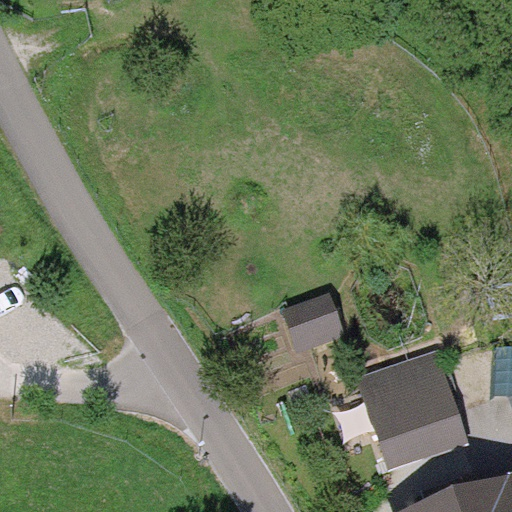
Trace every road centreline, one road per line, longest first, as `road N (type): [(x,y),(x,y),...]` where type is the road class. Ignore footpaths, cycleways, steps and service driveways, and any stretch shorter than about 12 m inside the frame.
road 1 (unclassified): [(153,329),(54,181),(0,78)]
road 2 (residential): [(266,511),(153,329)]
road 3 (track): [(0,376),(118,390),(180,376)]
